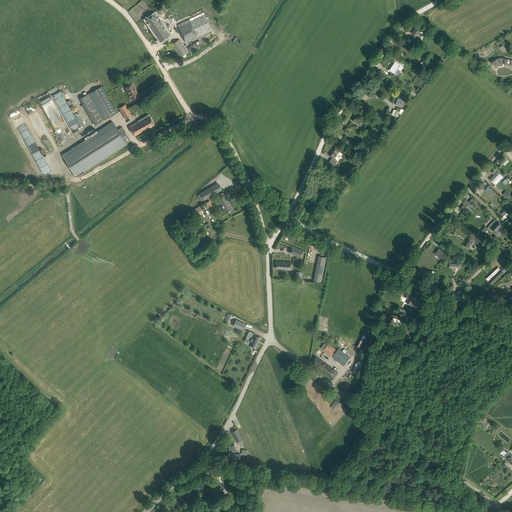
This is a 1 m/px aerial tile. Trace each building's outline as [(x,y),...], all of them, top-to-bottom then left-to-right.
[(178,25),(186,43),(212,31),(204,12),(178,25)] [(162,24),(162,23),(162,22),(160,18),(158,18),(155,13),(146,20),(160,42),(170,35),(162,24)] [(411,33),(416,37),(423,28),(418,25),(411,33)] [(188,50),(187,48),(186,49),(185,48),(184,48),(183,47),(183,46),(179,39),(171,44),(180,57),(187,52),(187,51),(188,50)] [(196,42),(187,47),(190,53),(199,48),(196,42)] [(430,68),(431,69),(433,68),(433,67),(434,66),(429,57),(424,60),(429,69),(430,68)] [(399,70),(402,66),(395,61),(389,70),(395,74),(397,75),(401,71),(399,70)] [(126,91),(132,101),(140,96),(132,83),(125,87),(127,91),(126,91)] [(117,113),(102,86),(90,92),(105,120),(117,113)] [(53,99),(62,95),(59,89),(51,93),(53,99)] [(395,104),(402,106),(405,99),(398,96),(395,104)] [(96,103),(85,109),(95,125),(105,120),(96,103)] [(396,110),(394,109),(392,115),(398,117),(400,113),(402,113),(402,111),(403,112),(404,110),(401,109),(397,107),(396,110)] [(121,112),(125,119),(131,115),(127,108),(121,112)] [(77,112),(74,114),(79,126),(85,123),(81,113),(78,114),(77,112)] [(359,116),(367,121),(369,118),(361,112),(359,116)] [(352,120),(360,126),(364,121),(356,115),(352,120)] [(146,119),(145,117),(141,119),(141,120),(139,121),(129,126),(132,131),(134,136),(155,124),(152,120),(150,117),(146,119)] [(113,121),(104,127),(97,131),(98,131),(62,154),(76,176),(84,171),(85,172),(127,145),(127,143),(130,141),(122,126),(118,129),(114,123),(113,121)] [(329,161),(334,165),(337,161),(334,159),(340,151),(335,147),(329,155),(332,157),(329,161)] [(489,180),(493,183),(501,174),(498,171),(489,180)] [(201,193),(204,200),(216,193),(213,186),(201,193)] [(217,199),(223,209),(226,213),(233,209),(225,195),(217,199)] [(461,208),(465,212),(472,205),(467,201),(461,208)] [(179,218),(183,224),(204,212),(200,205),(179,218)] [(505,218),(509,215),(507,211),(505,209),(501,213),(504,217),(501,219),(503,220),(505,218)] [(492,230),(497,234),(504,226),(499,222),(492,230)] [(193,237),(185,242),(188,248),(205,238),(202,232),(201,232),(200,230),(192,235),(193,237)] [(464,246),(469,250),(475,241),(470,237),(464,246)] [(289,253),(301,258),(304,251),(292,246),(289,253)] [(435,254),(442,259),(446,253),(439,248),(435,254)] [(316,281),(321,282),(326,257),(319,255),(316,273),(318,273),(316,281)] [(275,268),(291,269),(291,262),(276,261),(275,268)] [(500,270),(488,281),(491,284),(503,272),(500,270)] [(407,304),(411,305),(415,295),(407,292),(405,297),(409,299),(407,304)] [(233,326),(243,330),(245,324),(236,320),(233,326)] [(249,344),(255,347),(260,338),(255,335),(256,334),(249,331),(247,336),(252,338),(249,344)] [(326,341),(321,348),(343,365),(350,357),(342,351),(339,348),(337,350),(326,341)] [(312,362),(323,370),(334,378),(338,373),(327,365),(316,357),(312,362)] [(358,373),(363,362),(357,360),(352,371),(358,373)] [(297,386),(302,389),(309,380),(304,377),(297,386)] [(331,407),(336,410),(341,403),(336,400),(331,407)] [(233,431),(238,444),(243,442),(237,429),(233,431)] [(240,454),(237,454),(234,445),(229,447),(227,457),(239,459),(240,454)] [(510,454),(507,452),(503,457),(511,464),(511,455),(511,454),(510,454)]
